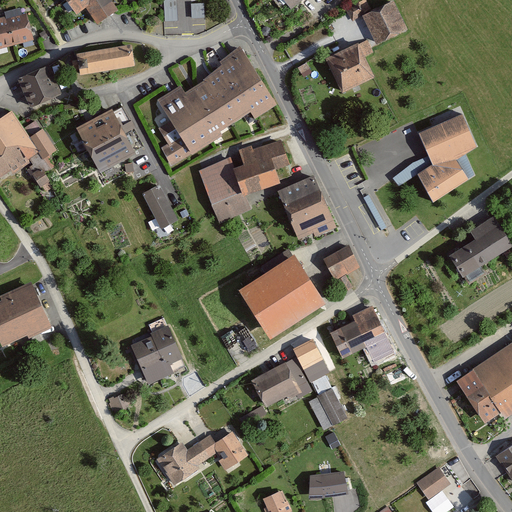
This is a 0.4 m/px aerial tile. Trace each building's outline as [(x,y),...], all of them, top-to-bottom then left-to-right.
[(65,0),(76,15),(87,8),(99,25),(119,12),(114,0),(113,0),(65,0)] [(279,0),(288,10),(299,1),(300,0),(279,0)] [(193,17),(207,16),(206,1),(192,2),(193,17)] [(365,16),(358,4),(346,11),(348,15),(353,22),(365,16)] [(364,17),(375,43),(406,30),(395,4),(364,17)] [(32,40),(26,13),(20,14),(19,8),(4,12),(6,19),(13,45),(32,40)] [(0,47),(13,45),(6,19),(0,20),(0,47)] [(369,47),(367,42),(329,61),(325,63),(340,94),(374,77),(365,59),(373,55),(369,47)] [(137,68),(134,45),(77,54),(80,76),(137,68)] [(222,102),(259,77),(238,46),(218,61),(221,65),(215,70),(212,72),(204,78),(222,102)] [(306,65),(299,69),(302,75),(309,71),(306,65)] [(63,95),(50,68),(17,83),(29,110),(63,95)] [(276,104),(259,77),(222,102),(236,121),(252,111),(257,118),(276,104)] [(222,102),(204,78),(198,83),(195,85),(191,88),(185,92),(179,85),(177,87),(167,93),(157,100),(177,138),(161,147),(170,166),(190,156),(212,143),(222,135),(220,131),(236,121),(222,102)] [(85,148),(122,129),(108,109),(73,126),(85,148)] [(478,149),(461,113),(418,134),(416,135),(430,164),(416,174),(430,201),(467,178),(456,160),(478,149)] [(11,117),(9,115),(0,120),(0,172),(5,180),(31,162),(39,172),(33,176),(45,194),(52,189),(44,178),(49,174),(42,163),(27,142),(11,117)] [(29,125),(33,132),(41,128),(37,120),(29,125)] [(131,156),(146,147),(134,123),(122,129),(85,148),(99,176),(131,156)] [(42,132),(27,142),(42,163),(57,153),(42,132)] [(245,194),(294,176),(290,165),(294,164),(285,139),(248,153),(242,155),(245,163),(235,167),(245,194)] [(245,194),(235,167),(232,159),(200,173),(212,206),(227,201),(245,194)] [(288,214),(325,198),(315,175),(278,192),(278,193),(288,214)] [(171,211),(159,188),(143,197),(161,230),(177,222),(171,211)] [(249,204),(245,194),(227,201),(234,217),(251,211),(249,204)] [(336,221),(325,198),(288,214),(298,238),(310,233),(336,221)] [(511,250),(493,219),(475,229),(480,238),(464,247),(454,253),(472,284),(490,273),(486,265),(511,250)] [(361,268),(351,248),(325,261),(336,282),(361,268)] [(266,339),(323,303),(291,253),(233,289),(243,304),(266,339)] [(347,293),(354,289),(347,278),(340,283),(347,293)] [(31,282),(0,297),(0,345),(1,346),(31,331),(33,335),(53,325),(31,282)] [(386,335),(373,308),(363,313),(364,317),(339,329),(329,334),(342,362),(367,350),(374,365),(395,355),(394,351),(386,335)] [(171,363),(184,357),(167,318),(151,325),(156,336),(134,346),(147,373),(161,367),(166,376),(176,372),(171,363)] [(329,373),(313,342),(292,353),(295,358),(309,384),(329,373)] [(511,344),(474,370),(503,414),(505,417),(511,412),(511,344)] [(301,398),(311,393),(293,360),(265,374),(255,380),(268,406),(297,390),(301,398)] [(503,414),(474,370),(456,382),(462,391),(485,426),(503,414)] [(123,395),(114,399),(118,408),(127,403),(123,395)] [(326,430),(334,425),(319,398),(311,402),(326,430)] [(249,455),(232,432),(213,443),(218,454),(221,461),(219,462),(225,472),(249,455)] [(210,436),(186,451),(197,468),(218,454),(213,443),(210,436)] [(186,451),(181,443),(155,458),(174,487),(198,472),(197,468),(186,451)] [(511,447),(497,458),(508,474),(511,479),(511,447)] [(429,500),(451,483),(439,467),(417,484),(429,500)] [(344,474),(310,477),(312,497),(345,494),(344,474)] [(289,511),(291,511),(286,501),(283,502),(278,491),(261,499),(267,511),(269,511),(289,511)]
